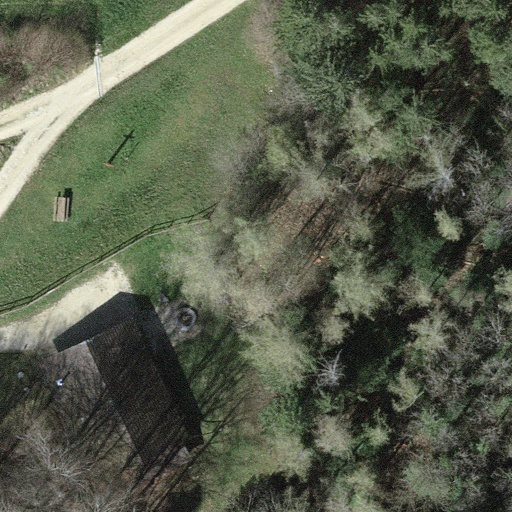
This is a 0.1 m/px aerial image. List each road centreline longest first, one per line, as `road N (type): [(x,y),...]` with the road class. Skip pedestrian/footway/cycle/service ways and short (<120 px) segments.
road 1 (track): [(216,0),(55,110)]
road 2 (track): [(142,248),(60,303),(0,328)]
